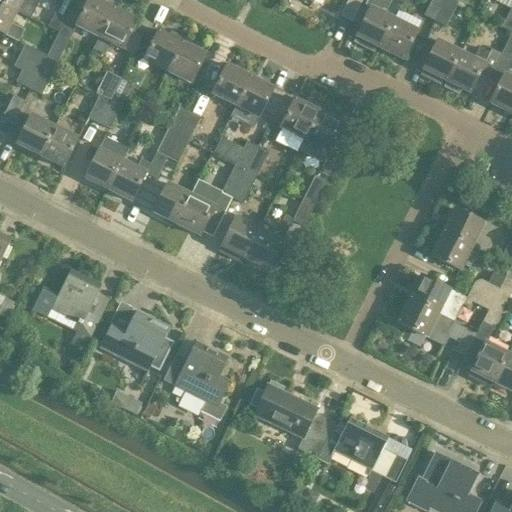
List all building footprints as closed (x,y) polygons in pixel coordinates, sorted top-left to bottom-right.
[(0,0),(0,4),(16,12),(30,19),(36,7),(22,0),(0,0)] [(48,28),(58,33),(59,33),(62,27),(75,0),(56,0),(55,4),(59,6),(48,28)] [(88,0),(75,26),(99,38),(114,9),(95,0),(88,0)] [(361,0),(347,0),(339,17),(350,22),(361,0)] [(364,48),(367,43),(379,49),(394,20),(381,13),(382,10),(386,12),(391,0),(362,0),(351,22),(360,26),(355,37),(356,37),(353,43),(364,48)] [(431,0),(423,17),(434,22),(445,0),(431,0)] [(445,28),(457,4),(448,0),(445,0),(434,22),(445,28)] [(16,12),(0,4),(0,33),(5,36),(18,43),(24,31),(10,24),(16,12)] [(511,6),(501,29),(511,34),(511,33),(511,6)] [(104,56),(110,44),(132,55),(141,37),(131,32),(137,21),(114,9),(99,38),(93,51),(104,56)] [(394,20),(379,49),(402,61),(417,32),(394,20)] [(169,37),(158,31),(144,61),(167,72),(182,43),(184,39),(171,33),(169,37)] [(511,62),(511,61),(511,60),(511,33),(511,34),(502,54),(501,56),(500,57),(511,62)] [(432,82),(434,77),(445,82),(460,53),(437,42),(422,71),(420,76),(432,82)] [(182,43),(167,72),(191,84),(205,55),(182,43)] [(64,51),(52,45),(46,56),(47,57),(42,68),(53,73),(64,51)] [(47,57),(46,56),(24,46),(19,56),(42,68),(47,57)] [(460,53),(445,82),(446,83),(443,88),(458,95),(460,90),(469,94),(481,71),(491,76),(501,56),(500,56),(501,54),(492,49),(490,54),(479,49),(473,60),(460,53)] [(21,71),(16,83),(31,90),(42,68),(19,56),(14,67),(21,71)] [(212,95),(235,107),(250,77),(227,66),(212,95)] [(42,68),(31,90),(42,96),(53,73),(42,68)] [(95,95),(99,97),(110,102),(121,80),(107,72),(95,95)] [(501,81),(489,104),(511,116),(511,79),(504,76),(503,75),(501,81)] [(253,129),(273,89),(250,77),(235,107),(230,117),(253,129)] [(121,80),(110,102),(121,108),(132,85),(121,80)] [(13,126),(25,103),(14,97),(2,120),(13,126)] [(110,102),(99,97),(88,119),(98,124),(110,102)] [(305,105),(294,100),(280,129),(303,141),(317,111),(320,107),(307,101),(305,105)] [(121,108),(110,102),(98,124),(109,130),(121,108)] [(178,136),(189,113),(178,108),(167,131),(178,136)] [(317,111),(303,141),(327,152),(341,123),(317,111)] [(189,113),(178,136),(188,142),(200,119),(189,113)] [(40,157),(55,128),(31,116),(17,145),(40,157)] [(55,128),(40,157),(64,169),(78,140),(55,128)] [(178,136),(167,131),(156,153),(167,159),(178,136)] [(188,142),(178,136),(167,159),(177,164),(188,142)] [(108,192),(123,162),(129,150),(105,138),(84,180),(108,192)] [(246,171),(257,148),(246,142),(235,165),(246,171)] [(302,146),(298,154),(321,165),(326,157),(302,146)] [(257,148),(246,171),(257,176),(268,153),(257,148)] [(123,162),(108,192),(132,203),(146,174),(123,162)] [(325,162),(319,174),(328,179),(334,167),(325,162)] [(200,238),(214,209),(221,195),(231,200),(246,171),(235,165),(221,194),(197,182),(190,196),(176,226),(200,238)] [(257,176),(246,171),(231,200),(242,205),(257,176)] [(326,182),(315,176),(303,200),(315,205),(326,182)] [(153,214),(176,226),(190,196),(167,185),(153,214)] [(244,259),(268,271),(292,222),(304,228),(315,205),(303,200),(292,221),(284,217),(281,224),(266,216),(258,230),(259,230),(244,259)] [(454,210),(442,233),(442,234),(471,248),(483,225),(454,210)] [(232,260),(235,255),(244,259),(259,230),(258,230),(235,219),(221,248),(218,253),(232,260)] [(430,246),(435,249),(430,257),(459,272),(464,263),(466,264),(464,267),(478,274),(486,258),(482,257),(483,254),(471,248),(442,234),(442,233),(438,231),(430,246)] [(0,263),(11,242),(0,236),(0,263)] [(511,263),(511,238),(499,262),(510,267),(511,263)] [(70,271),(58,296),(42,288),(31,311),(76,334),(70,345),(84,352),(101,319),(88,312),(101,287),(70,271)] [(421,277),(409,301),(437,315),(453,323),(461,305),(469,309),(471,303),(488,311),(493,301),(471,289),(466,299),(449,291),(421,277)] [(511,281),(505,278),(498,290),(499,290),(493,301),(505,306),(511,291),(511,281)] [(481,281),(474,282),(471,289),(493,301),(499,290),(498,290),(481,281)] [(25,292),(32,295),(36,288),(29,284),(25,292)] [(0,296),(0,316),(7,320),(15,303),(0,296)] [(465,357),(476,335),(453,323),(437,315),(409,301),(397,324),(443,347),(447,338),(458,343),(454,352),(465,357)] [(482,323),(494,329),(505,306),(493,301),(488,311),(482,323)] [(169,330),(136,313),(126,333),(111,325),(99,349),(147,373),(169,330)] [(195,343),(186,361),(176,356),(163,381),(205,402),(200,413),(220,423),(227,408),(219,405),(230,382),(219,376),(228,359),(195,343)] [(494,384),(509,355),(485,343),(470,372),(471,373),(468,378),(482,385),(485,380),(494,384)] [(511,356),(509,355),(494,384),(511,393),(511,356)] [(268,386),(266,386),(263,393),(255,390),(248,405),(255,409),(252,415),(302,439),(297,450),(316,459),(331,430),(334,424),(315,415),(317,410),(282,393),(284,388),(270,382),(268,386)] [(142,405),(130,399),(124,409),(136,416),(142,405)] [(148,404),(142,415),(149,419),(155,408),(148,404)] [(349,420),(341,436),(331,430),(316,459),(326,464),(332,452),(371,472),(364,484),(375,489),(381,477),(390,482),(388,486),(395,490),(397,486),(395,484),(407,462),(382,449),(387,439),(349,420)] [(428,511),(430,509),(436,511),(477,511),(483,501),(468,494),(477,475),(435,454),(422,479),(417,477),(405,502),(423,511),(428,511)] [(295,480),(302,484),(307,472),(301,469),(295,480)] [(319,495),(306,488),(301,498),(314,505),(319,495)] [(371,511),(383,511),(390,499),(381,494),(371,511)] [(511,511),(511,505),(511,509),(497,501),(491,511),(511,511)]
